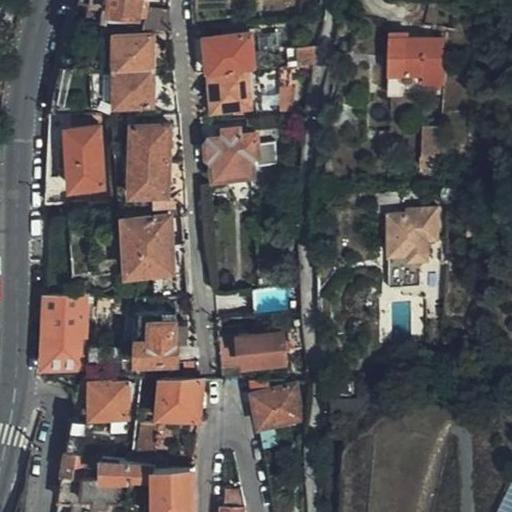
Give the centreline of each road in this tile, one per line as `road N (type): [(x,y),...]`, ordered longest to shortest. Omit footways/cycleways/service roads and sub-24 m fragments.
road 1 (secondary): [(13,392),(20,146),(50,0)]
road 2 (residential): [(179,0),(211,371)]
road 3 (residential): [(208,511),(211,439),(231,427),(241,437),(261,511)]
road 4 (residential): [(13,392),(43,393),(55,409),(40,511)]
